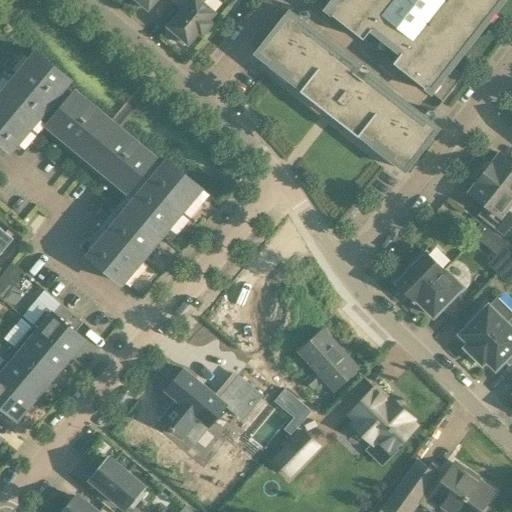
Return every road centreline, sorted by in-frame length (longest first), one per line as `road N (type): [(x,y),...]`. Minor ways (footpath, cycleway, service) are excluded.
road 1 (residential): [(279,178),(10,511)]
road 2 (residential): [(343,277),(511,71)]
road 3 (unknown): [(160,326),(46,250),(43,208),(8,164)]
road 4 (residential): [(511,436),(343,277)]
road 5 (residential): [(197,90),(99,0)]
road 6 (residential): [(279,178),(197,90)]
